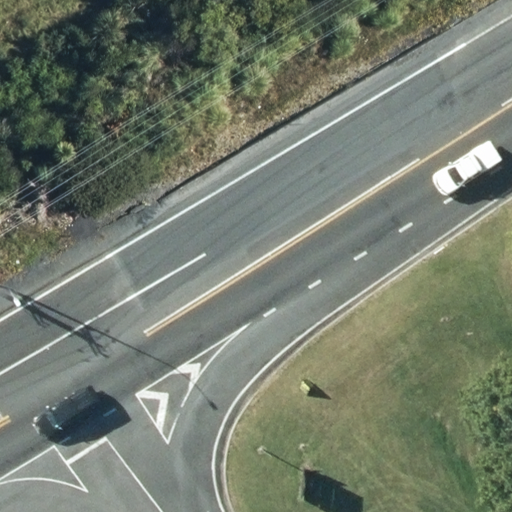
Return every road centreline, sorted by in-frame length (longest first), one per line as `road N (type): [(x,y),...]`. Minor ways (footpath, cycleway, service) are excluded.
road 1 (secondary): [(511,104),(69,389)]
road 2 (unclassified): [(161,511),(69,389)]
